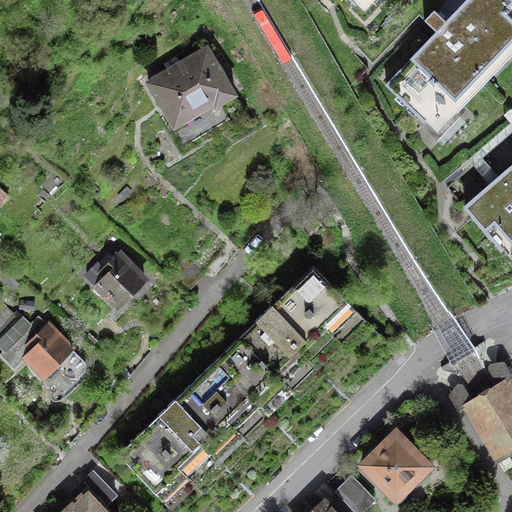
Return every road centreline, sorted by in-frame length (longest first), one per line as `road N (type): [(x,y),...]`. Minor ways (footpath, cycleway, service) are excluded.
road 1 (residential): [(20,511),(310,176)]
road 2 (residential): [(424,356),(269,511)]
